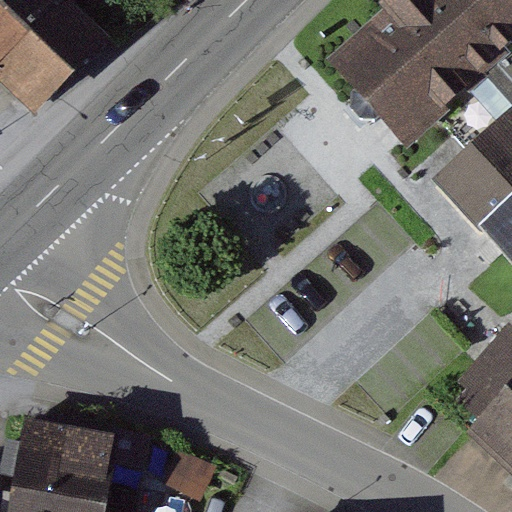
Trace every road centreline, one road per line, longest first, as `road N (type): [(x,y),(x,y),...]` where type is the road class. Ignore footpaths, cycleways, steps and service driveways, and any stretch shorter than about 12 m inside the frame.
road 1 (tertiary): [(0,284),(170,385),(422,511)]
road 2 (primary): [(0,240),(247,0)]
